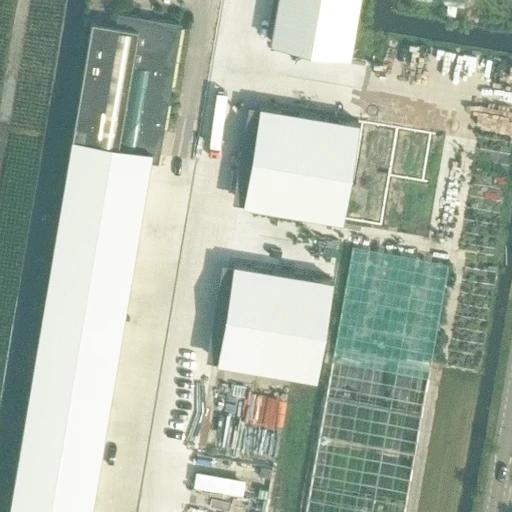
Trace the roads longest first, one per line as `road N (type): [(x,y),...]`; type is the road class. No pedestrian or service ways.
road 1 (unknown): [(203,0),(123,511)]
road 2 (unknown): [(30,0),(0,174)]
road 3 (tertiary): [(488,511),(511,377)]
